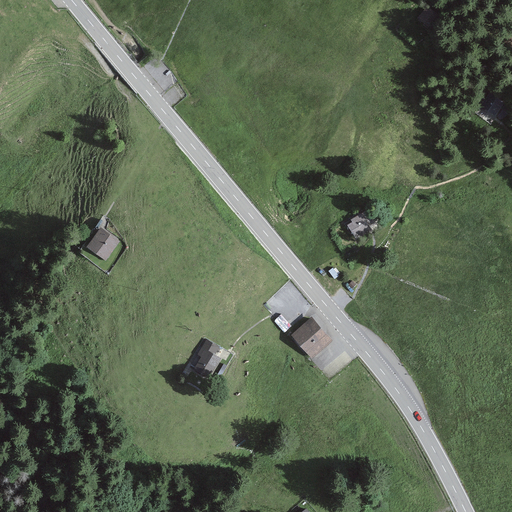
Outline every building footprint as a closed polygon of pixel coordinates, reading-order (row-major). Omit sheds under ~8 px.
[(437,16),(424,9),(419,17),(432,25),(437,16)] [(490,98),(481,110),(493,119),(502,108),(490,98)] [(362,214),(344,225),(355,241),(372,231),(362,214)] [(121,242),(97,224),(82,245),(106,263),(121,242)] [(332,340),(313,316),(287,337),(307,360),(332,340)] [(220,357),(202,347),(191,367),(209,377),(220,357)]
